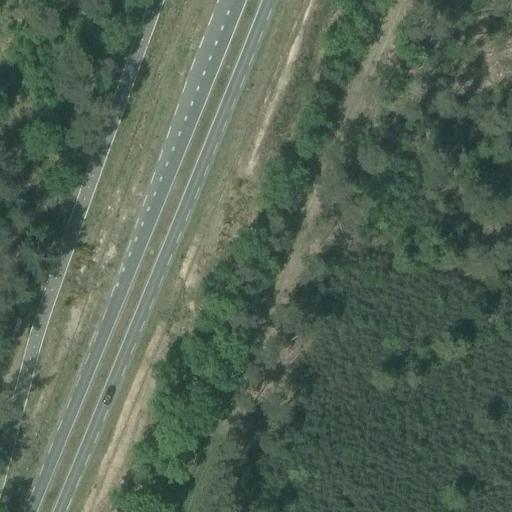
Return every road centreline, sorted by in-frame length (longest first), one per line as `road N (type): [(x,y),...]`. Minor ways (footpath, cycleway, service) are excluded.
road 1 (primary): [(239,0),(29,511)]
road 2 (primary): [(57,511),(265,0)]
road 3 (track): [(52,288),(179,341),(221,409),(176,511)]
road 4 (track): [(77,218),(0,78)]
